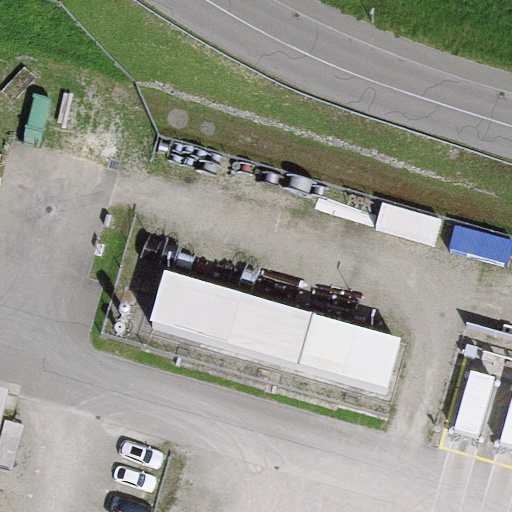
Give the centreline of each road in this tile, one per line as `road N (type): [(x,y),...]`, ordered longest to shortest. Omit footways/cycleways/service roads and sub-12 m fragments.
road 1 (unknown): [(511,506),(0,354)]
road 2 (residential): [(189,0),(244,34),(359,83),(511,124)]
